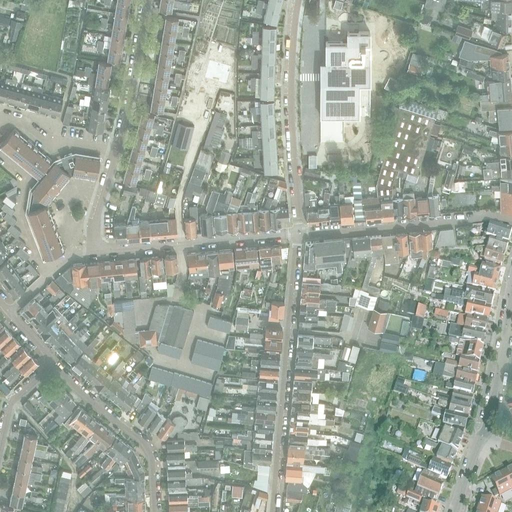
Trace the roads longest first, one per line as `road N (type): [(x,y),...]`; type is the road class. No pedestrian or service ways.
road 1 (residential): [(276,511),(296,232)]
road 2 (residential): [(295,0),(287,59),(296,232)]
road 3 (residential): [(511,219),(296,232)]
road 4 (residential): [(296,232),(94,249)]
road 5 (residential): [(154,511),(151,452),(53,362)]
road 6 (tertiary): [(481,436),(511,283)]
road 7 (residential): [(113,149),(145,0)]
road 8 (residential): [(48,275),(19,204),(26,175),(0,152)]
